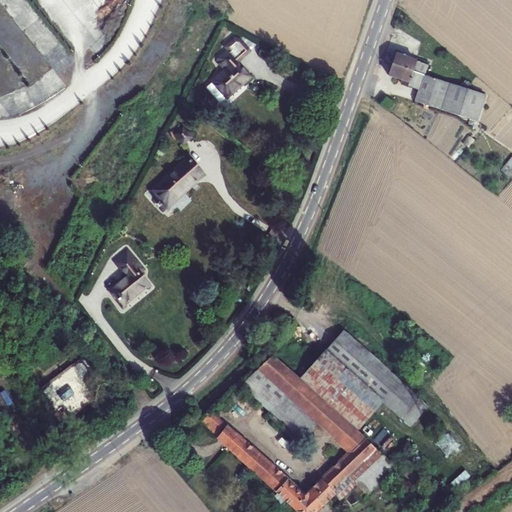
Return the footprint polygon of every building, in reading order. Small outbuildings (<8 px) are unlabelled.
[(235,61),(250,49),(241,38),(237,36),(227,45),(230,48),(217,59),(225,68),(212,79),(224,94),(247,75),(235,61)] [(433,68),(396,55),(392,66),(430,79),(433,68)] [(430,79),(392,66),(388,78),(402,83),(401,86),(420,93),(416,104),(481,126),(490,99),(430,79)] [(218,99),(224,94),(216,84),(210,89),(218,99)] [(384,95),(378,103),(387,110),(393,102),(384,95)] [(185,135),(191,127),(183,122),(177,129),(185,135)] [(207,170),(192,153),(171,170),(170,169),(151,185),(157,192),(153,196),(163,208),(207,170)] [(511,158),(502,170),(511,177),(511,175),(511,158)] [(145,262),(129,244),(116,255),(128,270),(112,283),(126,298),(150,278),(140,266),(145,262)] [(271,356),(259,369),(316,422),(350,453),(308,497),(302,497),(230,430),(220,440),(298,511),(317,511),(316,510),(334,494),(339,500),(357,485),(366,496),(396,467),(357,433),(382,403),(411,427),(428,407),(343,332),(299,381),(271,356)] [(108,392),(82,358),(36,393),(53,415),(62,408),(71,420),(108,392)] [(259,369),(242,385),(299,438),(316,422),(259,369)] [(210,412),(201,422),(220,440),(230,430),(210,412)]
